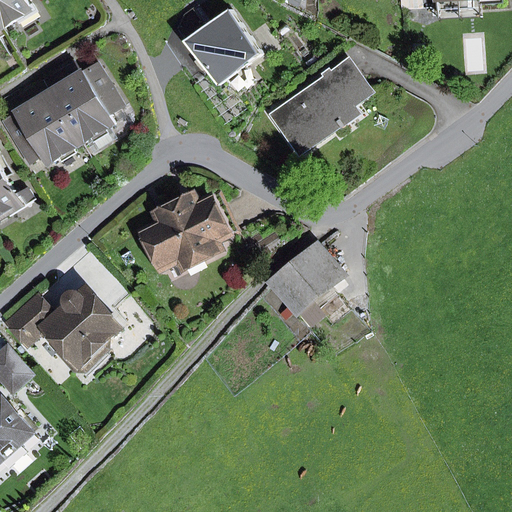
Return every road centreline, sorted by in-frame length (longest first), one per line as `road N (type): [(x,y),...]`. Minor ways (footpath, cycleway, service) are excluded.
road 1 (residential): [(511,81),(329,218),(213,160),(174,157),(0,303)]
road 2 (track): [(329,218),(41,511)]
